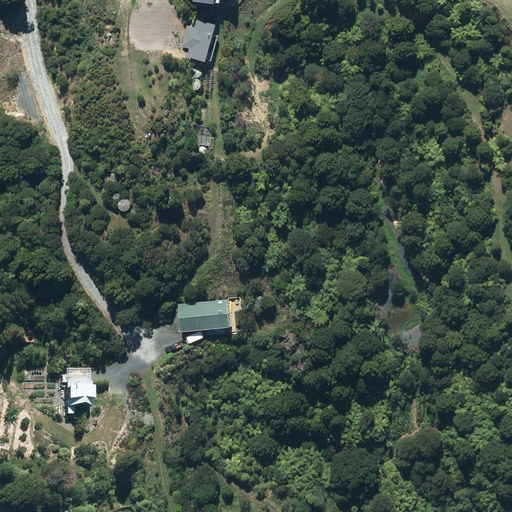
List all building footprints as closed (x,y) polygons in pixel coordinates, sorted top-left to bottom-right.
[(209,62),(215,37),(212,37),(215,25),(195,21),(193,27),(186,26),(181,48),(188,50),(186,59),(203,62),(203,60),(209,62)] [(210,149),(211,128),(195,127),(194,149),(210,149)] [(222,328),(230,328),(229,300),(176,303),(178,331),(204,330),(205,335),(223,334),(222,328)] [(31,345),(29,322),(0,325),(0,345),(0,347),(31,345)] [(87,396),(86,372),(60,371),(59,390),(49,391),(50,401),(57,401),(57,404),(59,404),(59,407),(50,407),(51,418),(60,418),(60,411),(89,410),(89,407),(95,406),(95,396),(87,396)]
